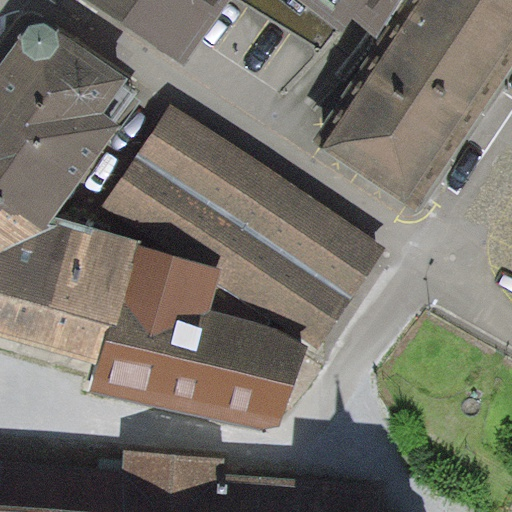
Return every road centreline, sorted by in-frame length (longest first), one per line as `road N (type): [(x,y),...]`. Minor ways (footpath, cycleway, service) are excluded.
road 1 (residential): [(41,0),(430,257)]
road 2 (residential): [(283,469),(430,257)]
road 3 (residential): [(430,257),(511,141)]
